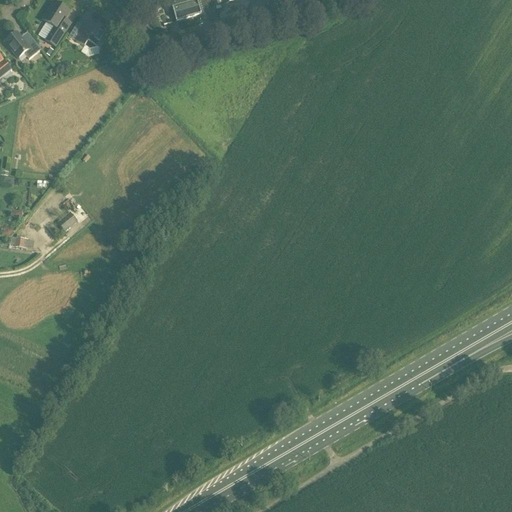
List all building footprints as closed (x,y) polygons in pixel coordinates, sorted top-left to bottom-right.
[(176,22),(201,15),(198,3),(173,10),(176,22)] [(56,48),(63,37),(57,33),(70,14),(54,4),(43,21),(47,23),(38,37),(56,48)] [(96,29),(87,23),(78,37),(72,33),(69,38),(89,51),(100,48),(110,33),(98,25),(96,29)] [(29,49),(17,34),(5,43),(18,60),(24,55),(29,61),(41,51),(35,44),(29,49)] [(0,81),(12,72),(0,57),(0,81)] [(65,233),(78,223),(70,214),(57,224),(65,233)]
